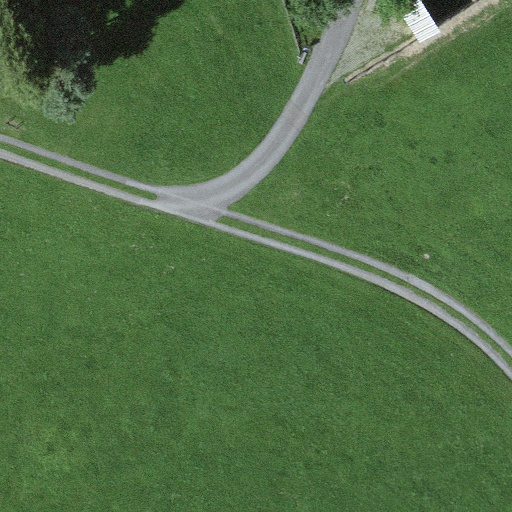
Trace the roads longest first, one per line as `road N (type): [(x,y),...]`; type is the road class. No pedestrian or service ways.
road 1 (track): [(0,153),(412,287),(511,362)]
road 2 (track): [(196,213),(247,180),(280,146),(351,0)]
